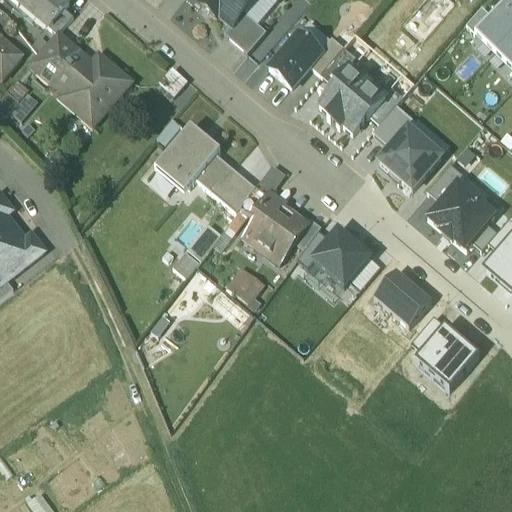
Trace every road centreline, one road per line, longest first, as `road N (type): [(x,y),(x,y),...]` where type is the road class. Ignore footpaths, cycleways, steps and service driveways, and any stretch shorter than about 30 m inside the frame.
road 1 (residential): [(114,0),(511,341)]
road 2 (track): [(73,246),(189,511)]
